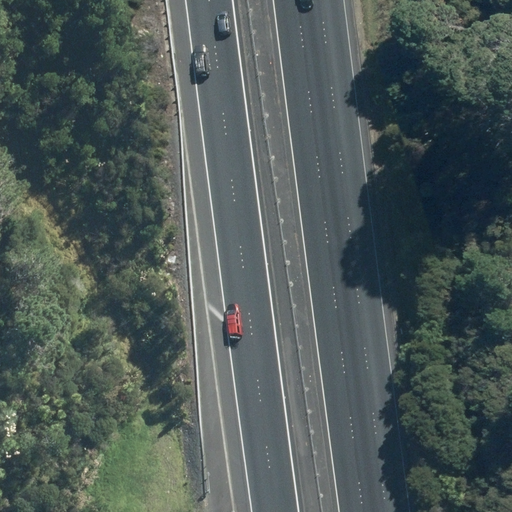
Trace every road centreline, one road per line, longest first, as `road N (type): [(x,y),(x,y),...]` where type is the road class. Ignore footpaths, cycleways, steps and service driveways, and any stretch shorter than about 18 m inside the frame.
road 1 (motorway): [(278,511),(209,0)]
road 2 (motorway): [(323,0),(391,511)]
